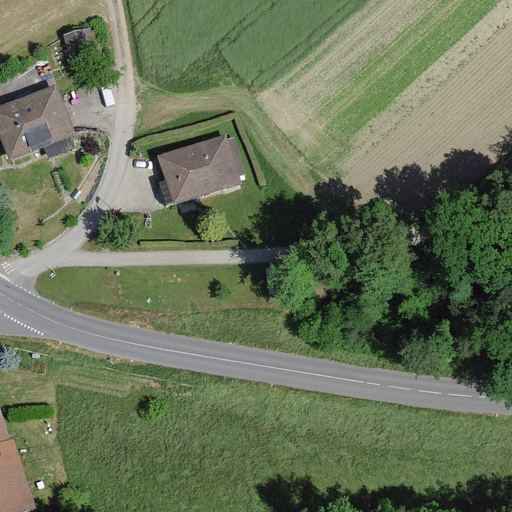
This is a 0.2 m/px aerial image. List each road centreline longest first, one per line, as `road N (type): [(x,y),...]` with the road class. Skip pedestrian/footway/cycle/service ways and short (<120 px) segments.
road 1 (tertiary): [(511,396),(374,384),(150,344),(10,300)]
road 2 (track): [(56,255),(293,253),(511,238)]
road 3 (track): [(0,288),(56,255),(106,198),(124,125),(113,0)]
